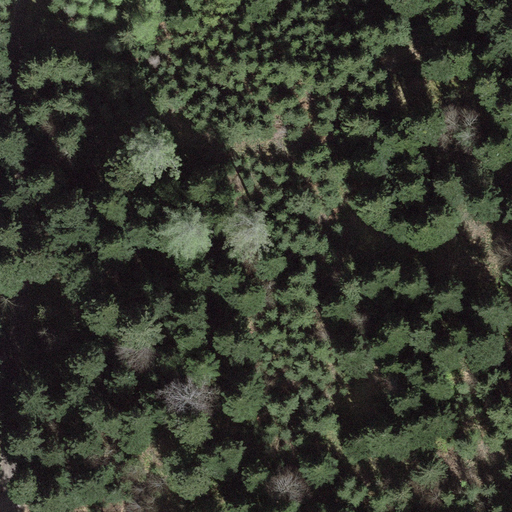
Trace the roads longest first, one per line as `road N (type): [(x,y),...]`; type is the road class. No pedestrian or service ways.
road 1 (track): [(10,371),(28,242),(12,105),(23,0)]
road 2 (track): [(8,511),(10,371),(0,341)]
